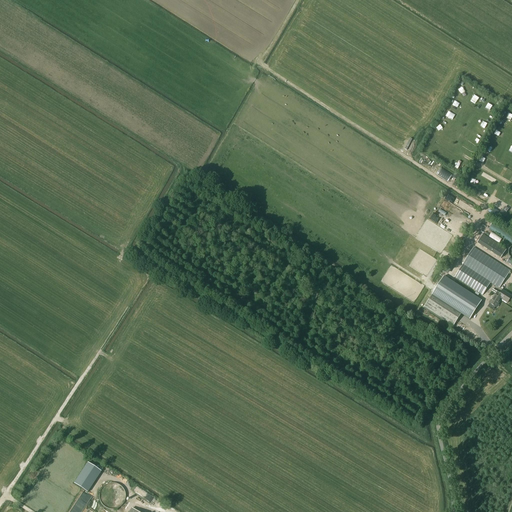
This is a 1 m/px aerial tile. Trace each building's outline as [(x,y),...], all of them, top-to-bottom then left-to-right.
[(440,168),(436,175),(449,182),(452,175),(440,168)] [(489,237),(500,243),(503,239),(492,233),(489,237)] [(477,243),(501,258),(506,250),(482,234),(477,243)] [(511,271),(474,247),(455,278),(483,296),(491,283),(499,288),(511,271)] [(424,308),(453,327),(461,314),(470,320),(482,302),(443,277),(424,308)] [(502,290),(500,294),(497,292),(490,303),(496,308),(502,299),(508,303),(511,296),(502,290)] [(74,484),(87,492),(101,471),(87,463),(74,484)] [(112,510),(113,510),(114,510),(115,509),(116,509),(118,509),(119,508),(120,507),(121,506),(122,505),(123,504),(123,503),(124,502),(124,501),(125,500),(125,499),(125,498),(125,497),(125,496),(125,495),(125,493),(125,492),(124,491),(124,490),(123,489),(122,488),(122,487),(121,487),(120,486),(119,485),(118,485),(117,484),(116,484),(115,484),(114,483),(112,483),(111,483),(110,484),(109,484),(108,484),(107,485),(106,485),(105,486),(104,486),(103,487),(102,488),(102,489),(101,490),(100,491),(100,492),(100,493),(99,494),(99,495),(99,496),(99,498),(99,499),(99,500),(100,501),(100,502),(101,503),(101,504),(102,505),(103,506),(104,507),(105,507),(105,508),(106,508),(108,509),(109,509),(110,509),(111,510),(112,510)]
